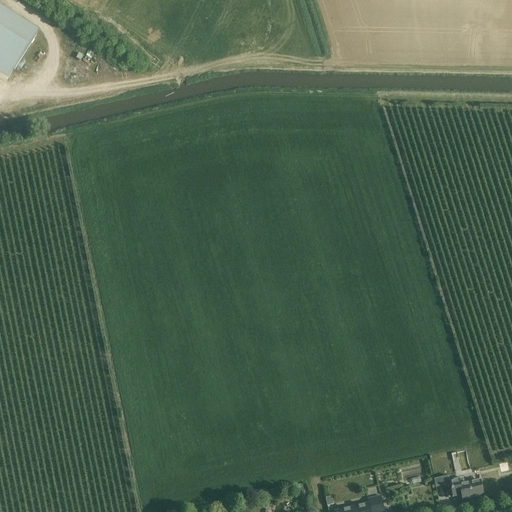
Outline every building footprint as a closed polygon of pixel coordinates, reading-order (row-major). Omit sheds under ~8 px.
[(38,33),(0,8),(0,60),(14,70),(38,33)] [(449,477),(434,480),(436,488),(450,485),(451,488),(453,497),(462,496),(463,500),(483,496),(481,486),(480,481),(464,485),(463,479),(450,482),(449,477)] [(382,491),(383,495),(408,490),(407,485),(382,491)] [(384,511),(383,505),(381,497),(368,500),(369,505),(340,511),(337,511),(384,511)] [(414,511),(412,500),(408,501),(409,506),(405,508),(405,511),(414,511)] [(228,503),(223,504),(224,511),(233,511),(233,510),(230,511),(228,503)]
